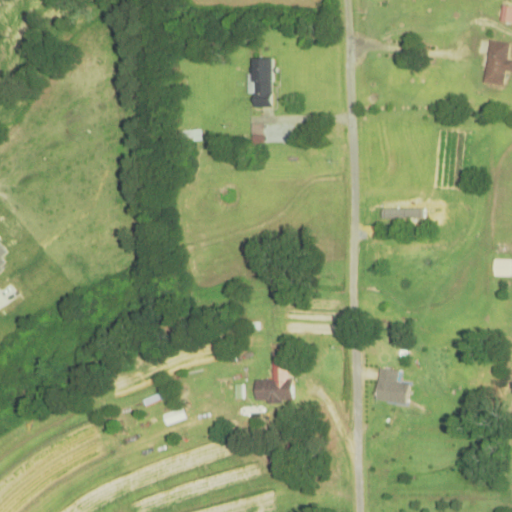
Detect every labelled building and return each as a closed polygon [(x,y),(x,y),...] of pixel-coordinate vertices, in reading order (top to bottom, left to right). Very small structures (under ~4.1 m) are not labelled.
[(501,25),(511,24),(511,8),(501,8),(501,25)] [(483,84),(503,87),(505,72),(511,73),(511,70),(511,62),(506,62),(509,45),(489,42),(483,84)] [(272,109),(272,60),(251,60),(251,109),(272,109)] [(511,277),(511,260),(492,260),(492,278),(511,277)] [(406,405),(408,386),(397,385),(398,372),(378,370),(374,402),(406,405)] [(254,403),(292,403),(292,382),(254,382),(254,403)] [(162,416),(166,427),(186,420),(183,409),(162,416)]
